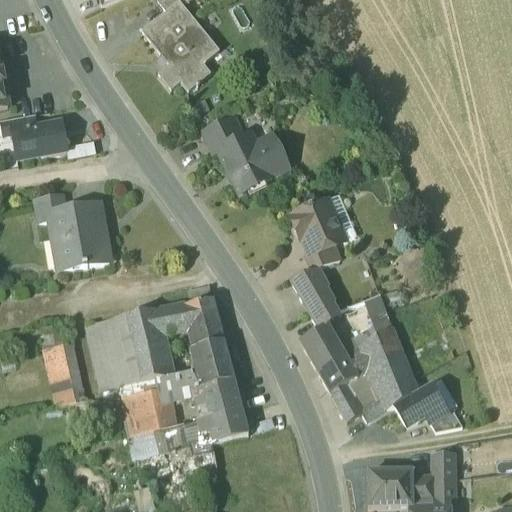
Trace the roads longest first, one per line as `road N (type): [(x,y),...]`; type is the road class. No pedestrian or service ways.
road 1 (tertiary): [(329,511),(323,463),(279,361),(48,0)]
road 2 (track): [(0,187),(149,161)]
